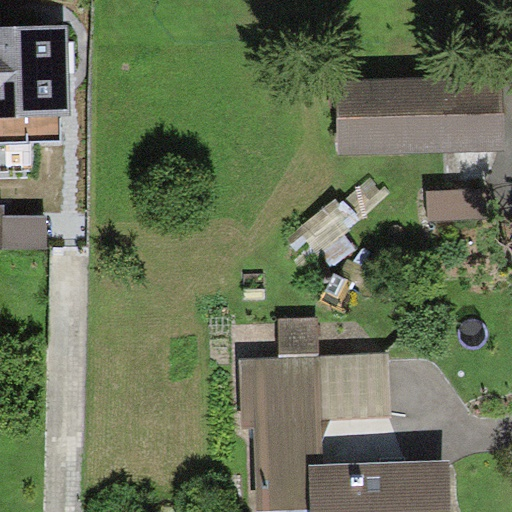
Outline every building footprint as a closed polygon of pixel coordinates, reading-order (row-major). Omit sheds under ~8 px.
[(0,147),(64,146),(64,122),(72,122),(70,30),(0,31),(0,147)] [(504,155),(502,76),(339,80),(341,158),(504,155)] [(487,191),(429,194),(430,222),(488,219),(487,191)] [(0,206),(0,248),(47,249),(47,216),(3,216),(3,206),(0,206)] [(255,511),(312,511),(311,469),(323,469),(322,422),(391,420),(390,359),(242,361),(244,431),(254,430),(255,511)] [(323,469),(311,469),(312,511),(451,511),(450,465),(396,467),(323,469)]
